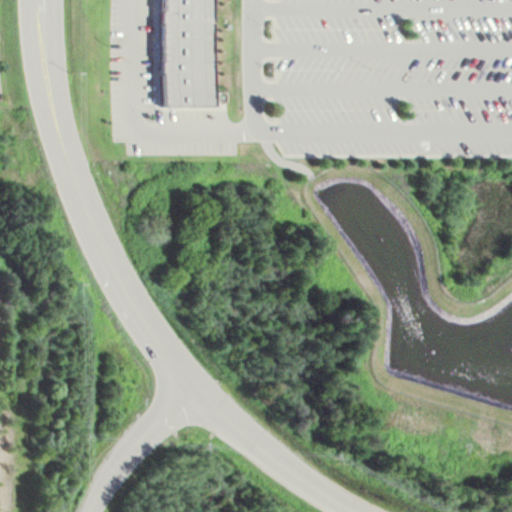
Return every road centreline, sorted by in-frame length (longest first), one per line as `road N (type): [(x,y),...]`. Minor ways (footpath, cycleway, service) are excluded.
road 1 (tertiary): [(193,389),(105,259),(78,196),(43,45),(41,0)]
road 2 (tertiary): [(351,511),(248,442),(193,389)]
road 3 (residential): [(89,511),(100,483),(138,437),(193,389)]
